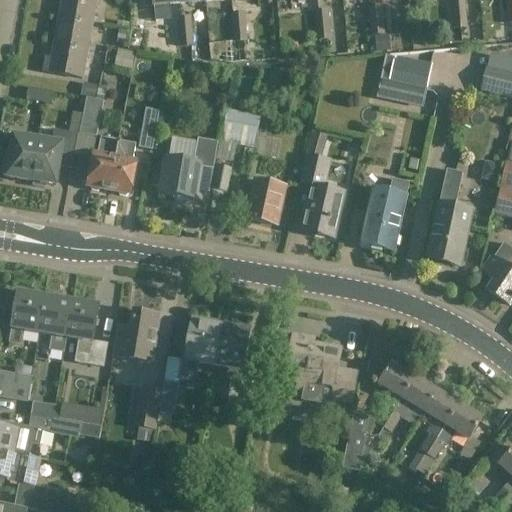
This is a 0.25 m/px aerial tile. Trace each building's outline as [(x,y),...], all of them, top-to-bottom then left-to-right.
[(64,0),(61,19),(93,24),(96,0),(64,0)] [(181,8),(180,0),(152,0),(153,10),(181,8)] [(465,0),(451,0),(454,29),(468,27),(465,0)] [(372,36),(382,36),(384,36),(381,5),(370,7),(372,36)] [(316,12),(319,42),(330,41),(328,10),(316,12)] [(235,43),(245,42),(247,42),(245,13),(233,14),(235,43)] [(179,48),(195,47),(192,16),(177,17),(179,48)] [(93,24),(61,19),(57,45),(88,50),(93,24)] [(124,45),(127,33),(119,32),(116,44),(124,45)] [(384,52),(382,36),(372,36),(374,53),(384,52)] [(88,50),(57,45),(54,63),(47,61),(45,75),(83,81),(88,50)] [(116,51),(114,67),(131,70),(134,54),(116,51)] [(394,61),(389,86),(426,94),(432,69),(394,61)] [(511,74),(486,68),(480,94),(511,101),(511,74)] [(82,97),(95,100),(98,87),(84,85),(82,97)] [(29,90),(27,101),(52,105),(54,94),(29,90)] [(86,99),(80,134),(97,137),(104,102),(86,99)] [(227,110),(223,129),(256,136),(260,116),(227,110)] [(144,115),(138,148),(151,151),(157,118),(144,115)] [(52,144),(38,142),(31,183),(34,183),(33,188),(46,190),(47,185),(56,187),(60,164),(72,165),(77,136),(53,132),(52,144)] [(31,183),(38,142),(13,138),(9,164),(5,163),(3,176),(8,176),(7,179),(31,183)] [(165,159),(159,195),(175,198),(175,200),(177,203),(186,205),(190,202),(190,201),(195,201),(201,169),(212,171),(218,143),(197,139),(196,143),(171,138),(167,159),(165,159)] [(94,156),(93,159),(88,188),(90,189),(92,192),(98,193),(100,191),(110,192),(119,144),(101,140),(98,157),(94,156)] [(215,160),(232,163),(235,145),(219,142),(215,160)] [(119,144),(110,192),(119,194),(120,197),(126,198),(129,196),(131,196),(137,164),(133,164),(134,158),(129,157),(131,146),(119,144)] [(247,164),(250,150),(239,148),(236,162),(247,164)] [(306,158),(301,182),(313,185),(302,232),(333,240),(343,196),(324,191),(331,163),(306,158)] [(511,165),(506,164),(500,190),(511,193),(511,165)] [(216,166),(211,191),(227,194),(232,170),(216,166)] [(447,171),(445,180),(444,187),(443,192),(442,194),(427,261),(460,268),(472,214),(455,210),(463,174),(457,173),(447,171)] [(372,191),(361,246),(394,253),(409,184),(392,181),(389,195),(372,191)] [(254,185),(246,221),(277,227),(285,192),(254,185)] [(511,193),(500,190),(494,214),(511,218),(511,193)] [(492,259),(483,273),(496,282),(488,293),(509,307),(511,302),(511,248),(503,243),(492,259)] [(38,338),(44,301),(17,297),(9,347),(21,349),(23,335),(38,338)] [(63,364),(67,342),(66,342),(66,339),(71,306),(44,301),(38,338),(53,340),(51,354),(64,356),(62,364),(63,364)] [(99,310),(71,306),(66,339),(66,342),(67,342),(79,344),(76,366),(103,371),(107,349),(93,346),(99,310)] [(115,342),(112,361),(152,367),(159,320),(133,316),(129,344),(115,342)] [(213,369),(220,330),(217,329),(217,325),(198,322),(197,326),(191,325),(186,356),(183,356),(178,384),(191,386),(193,376),(197,377),(198,367),(213,369)] [(223,330),(220,330),(213,369),(229,372),(227,381),(231,382),(230,392),(243,394),(247,366),(244,365),(249,334),(243,333),(243,329),(237,328),(224,326),(223,330)] [(289,389),(303,391),(301,402),(332,407),(333,400),(353,403),(358,373),(346,371),(347,365),(339,364),(341,351),(313,346),(314,340),(293,337),(288,366),(293,367),(289,389)] [(393,416),(414,382),(391,368),(378,389),(390,397),(382,409),(385,411),(393,416)] [(0,373),(0,400),(28,405),(32,379),(0,373)] [(393,416),(401,421),(404,422),(404,421),(416,428),(423,417),(437,395),(414,382),(393,416)] [(164,385),(159,416),(174,418),(179,388),(164,385)] [(157,432),(159,416),(163,392),(139,389),(134,428),(157,432)] [(437,395),(423,417),(433,423),(426,436),(429,438),(419,454),(425,458),(427,455),(429,457),(458,408),(437,395)] [(241,398),(236,428),(251,431),(256,400),(241,398)] [(53,420),(60,421),(60,419),(62,407),(33,402),(31,416),(53,420)] [(77,424),(82,424),(86,425),(89,409),(80,408),(77,424)] [(480,422),(458,408),(429,457),(437,461),(445,448),(447,449),(449,447),(461,454),(467,444),(480,422)] [(393,416),(385,411),(378,421),(352,416),(342,472),(359,475),(360,471),(362,468),(366,462),(393,416)] [(366,462),(362,468),(369,473),(391,437),(401,421),(393,416),(366,462)] [(79,437),(82,424),(77,424),(60,421),(53,420),(51,435),(79,441),(79,437)] [(0,431),(0,450),(13,453),(30,456),(32,447),(38,449),(41,434),(28,432),(3,426),(2,432),(0,431)] [(13,453),(0,450),(0,481),(34,489),(37,474),(25,472),(10,468),(13,453)] [(495,511),(497,511),(511,495),(511,453),(498,470),(511,481),(489,506),(495,511)] [(435,465),(427,460),(425,458),(417,471),(428,478),(438,462),(437,461),(435,465)] [(41,489),(36,511),(66,511),(70,495),(41,489)] [(350,491),(338,489),(336,498),(348,500),(350,491)] [(511,495),(497,511),(508,511),(511,508),(511,495)]
